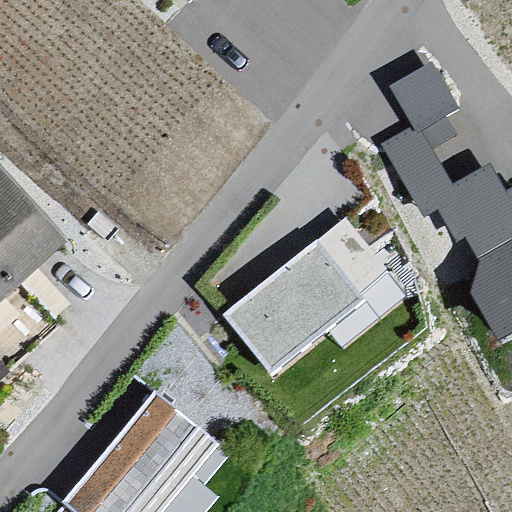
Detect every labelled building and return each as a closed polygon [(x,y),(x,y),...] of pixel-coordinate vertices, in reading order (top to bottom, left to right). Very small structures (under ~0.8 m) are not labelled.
[(473,292),(501,341),(511,334),(511,188),(507,191),(491,164),(454,185),(433,149),(456,136),(444,115),(458,107),(431,61),(388,86),(412,128),(385,143),(427,215),(437,209),(456,241),(464,236),(478,262),(473,292)] [(2,167),(0,168),(0,293),(64,238),(2,167)] [(346,217),(223,315),(267,371),(390,273),(346,217)] [(0,359),(0,377),(9,369),(0,359)] [(44,487),(22,511),(161,511),(219,443),(156,390),(62,501),(44,487)]
